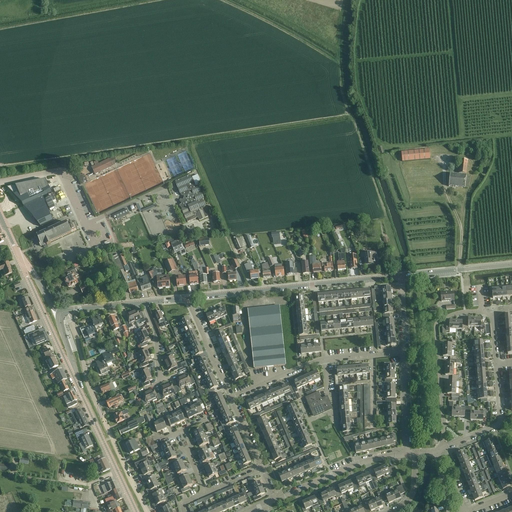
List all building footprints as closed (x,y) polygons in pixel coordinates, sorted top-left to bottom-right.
[(430,159),(429,150),(401,152),(402,162),(430,159)] [(95,166),(91,167),(94,173),(94,174),(95,175),(113,166),(109,159),(99,164),(97,161),(94,163),(95,166)] [(466,174),(468,161),(460,160),(458,174),(466,174)] [(78,176),(81,183),(86,180),(83,174),(78,176)] [(465,188),(467,188),(467,184),(468,184),(468,181),(466,180),(466,176),(450,174),(448,187),(465,188)] [(198,186),(196,187),(196,186),(201,183),(198,175),(192,177),(195,184),(193,184),(192,182),(193,182),(191,176),(190,177),(189,175),(175,182),(176,183),(175,183),(177,189),(178,188),(181,195),(184,197),(183,200),(181,200),(180,200),(179,201),(180,202),(181,203),(181,204),(180,205),(179,206),(180,207),(181,208),(187,222),(198,218),(199,221),(208,217),(204,207),(205,207),(203,200),(204,199),(198,186)] [(14,186),(6,187),(23,206),(48,195),(51,193),(45,180),(42,180),(41,181),(29,183),(24,185),(24,184),(14,186)] [(53,197),(45,201),(47,206),(48,207),(50,212),(55,209),(53,204),(55,203),(53,197)] [(42,198),(31,203),(38,217),(33,219),(40,227),(53,222),(42,198)] [(127,209),(113,216),(114,219),(128,212),(127,209)] [(71,233),(77,230),(74,224),(68,227),(66,222),(37,236),(40,242),(39,242),(41,247),(46,244),(46,245),(51,243),(50,242),(71,233)] [(305,230),(301,232),(305,241),(309,239),(305,230)] [(209,238),(198,239),(199,246),(210,245),(209,238)] [(243,248),(239,239),(234,241),(238,250),(243,248)] [(180,242),(172,245),(175,253),(184,250),(180,242)] [(302,247),(296,249),(300,258),(305,255),(302,247)] [(338,262),(337,262),(338,271),(346,270),(345,263),(345,261),(344,261),(342,261),(342,260),(343,260),(344,260),(343,253),(338,254),(339,260),(338,260),(338,262)] [(365,265),(378,264),(376,253),(361,255),(361,258),(364,258),(365,265)] [(122,254),(120,255),(123,262),(125,266),(124,267),(126,272),(129,271),(130,271),(126,261),(122,254)] [(111,257),(118,273),(124,284),(128,283),(124,273),(125,273),(117,255),(111,257)] [(347,263),(350,262),(350,269),(358,269),(356,255),(346,256),(347,263)] [(313,265),(312,265),(313,273),(321,272),(320,264),(319,261),(316,262),(315,256),(309,256),(310,262),(312,262),(313,265)] [(302,262),(303,274),(309,274),(307,262),(304,262),(304,259),(301,259),(301,263),(302,262)] [(171,260),(164,263),(169,274),(175,271),(171,260)] [(11,273),(8,266),(9,266),(8,263),(0,265),(0,271),(3,270),(5,276),(11,273)] [(132,263),(128,265),(133,276),(137,275),(132,263)] [(250,263),(244,265),(247,273),(253,270),(250,263)] [(266,263),(262,265),(262,266),(262,270),(262,271),(263,278),(271,278),(270,270),(267,263),(266,263)] [(293,263),(285,264),(286,275),(287,275),(287,276),(288,276),(289,275),(290,275),(297,274),(297,269),(294,269),(293,263)] [(332,263),(322,264),(322,268),(324,268),(324,272),(333,271),(332,263)] [(282,265),(275,265),(275,269),(276,277),(284,276),(283,268),(282,268),(282,265)] [(65,282),(67,285),(68,288),(78,283),(75,277),(79,275),(76,268),(66,273),(67,276),(64,278),(65,281),(65,282)] [(149,268),(145,270),(146,272),(150,281),(154,279),(151,273),(153,273),(152,270),(150,271),(149,268)] [(218,271),(212,271),(213,283),(220,282),(219,273),(218,273),(218,271)] [(258,271),(250,272),(251,280),(259,279),(258,271)] [(191,275),(189,275),(189,278),(190,285),(198,285),(197,277),(197,274),(197,272),(191,273),(191,275)] [(203,272),(199,272),(201,284),(207,284),(206,275),(203,276),(203,272)] [(236,273),(228,274),(229,281),(236,281),(236,273)] [(139,276),(136,277),(139,286),(140,285),(142,291),(151,288),(148,280),(147,276),(140,278),(139,276)] [(157,277),(158,289),(170,287),(169,276),(157,277)] [(176,277),(177,287),(186,286),(185,277),(176,277)] [(128,289),(130,293),(138,291),(136,286),(135,282),(127,285),(128,289)] [(382,286),(382,291),(382,295),(391,294),(390,285),(382,286)] [(441,295),(440,295),(440,301),(442,301),(442,302),(454,301),(453,292),(441,293),(441,295)] [(22,301),(25,308),(31,306),(28,298),(26,299),(25,296),(20,298),(21,301),(22,301)] [(23,309),(25,315),(28,314),(33,312),(31,306),(25,308),(23,309)] [(279,306),(247,309),(254,369),(286,365),(279,306)] [(383,314),(383,318),(390,317),(389,314),(393,314),(392,307),(384,308),(384,314),(383,314)] [(217,311),(221,318),(227,315),(224,308),(221,309),(218,310),(217,311)] [(233,323),(241,322),(240,318),(239,318),(239,316),(240,316),(239,308),(232,309),(233,316),(232,316),(233,323)] [(131,313),(135,322),(140,320),(141,323),(145,322),(142,313),(139,314),(137,310),(131,313)] [(163,319),(160,312),(158,312),(158,311),(155,313),(155,314),(159,324),(160,324),(161,326),(165,325),(165,327),(169,325),(168,322),(166,318),(163,319)] [(212,313),(215,321),(221,318),(217,311),(215,312),(215,311),(212,312),(212,313)] [(29,324),(31,323),(37,321),(33,312),(28,314),(25,315),(26,317),(29,324)] [(131,323),(135,322),(131,313),(126,315),(128,319),(125,320),(129,329),(133,327),(131,323)] [(206,316),(209,323),(215,321),(212,313),(209,314),(206,315),(207,315),(206,316)] [(91,319),(93,323),(96,331),(101,329),(104,327),(99,315),(91,319)] [(108,319),(111,327),(112,327),(113,331),(119,329),(119,331),(122,330),(123,334),(127,332),(125,326),(121,328),(119,324),(118,325),(114,316),(112,317),(110,317),(109,317),(108,319)] [(183,326),(183,327),(190,324),(188,318),(184,320),(183,317),(176,320),(177,324),(179,324),(179,325),(182,324),(183,326)] [(385,320),(386,327),(394,326),(393,320),(390,320),(390,317),(383,318),(383,321),(385,320)] [(468,326),(465,326),(465,332),(468,332),(468,328),(474,328),(474,319),(468,318),(468,326)] [(474,319),(474,328),(480,328),(480,330),(484,331),(484,323),(481,323),(481,319),(474,319)] [(450,330),(455,330),(456,321),(449,321),(449,325),(446,325),(446,332),(450,332),(450,330)] [(456,321),(455,330),(462,330),(462,332),(465,332),(465,326),(462,326),(462,321),(456,321)] [(90,339),(98,336),(96,331),(93,323),(80,329),(87,345),(87,344),(86,343),(91,341),(90,339)] [(179,328),(179,329),(180,330),(184,328),(185,332),(186,333),(193,330),(190,324),(183,327),(183,326),(179,328)] [(26,329),(28,334),(35,331),(33,326),(26,329)] [(136,334),(139,339),(148,335),(146,329),(141,331),(140,328),(134,331),(135,334),(136,334)] [(186,334),(188,338),(188,339),(195,336),(193,330),(186,333),(185,332),(181,334),(182,336),(186,334)] [(34,333),(28,335),(29,339),(30,339),(33,346),(34,345),(36,344),(37,345),(38,344),(46,341),(42,332),(35,335),(34,333)] [(215,335),(216,337),(217,340),(218,340),(218,341),(225,338),(223,332),(215,335)] [(140,345),(141,348),(147,345),(146,342),(150,341),(148,335),(139,339),(141,344),(140,345)] [(188,340),(190,343),(190,344),(198,341),(195,336),(188,339),(188,338),(184,339),(185,341),(188,340)] [(218,341),(219,343),(220,346),(228,343),(225,338),(218,341)] [(193,349),(193,350),(200,347),(198,341),(190,344),(190,343),(186,345),(187,347),(191,345),(193,349)] [(443,344),(443,351),(452,351),(452,345),(456,345),(456,342),(447,341),(447,344),(443,344)] [(220,346),(221,349),(222,352),(223,351),(223,352),(230,349),(228,343),(220,346)] [(191,356),(193,360),(200,357),(199,355),(203,353),(200,347),(193,350),(193,349),(189,351),(190,353),(193,351),(195,355),(191,356)] [(137,353),(140,359),(149,355),(146,349),(142,351),(141,348),(135,351),(136,354),(137,353)] [(43,352),(41,353),(44,358),(46,357),(46,358),(47,357),(48,361),(48,362),(46,362),(50,370),(52,369),(58,366),(54,358),(53,358),(51,355),(52,354),(50,349),(44,352),(43,352)] [(223,352),(224,354),(223,355),(225,357),(225,358),(233,355),(230,349),(223,352)] [(102,354),(104,359),(107,365),(112,363),(113,364),(115,363),(115,362),(110,351),(102,354)] [(450,357),(450,360),(456,360),(457,357),(451,357),(452,351),(443,351),(443,357),(450,357)] [(163,360),(166,365),(175,361),(173,356),(174,355),(173,352),(166,355),(167,358),(163,360)] [(141,365),(142,368),(148,365),(147,362),(151,360),(149,355),(140,359),(142,364),(141,365)] [(225,358),(226,360),(227,363),(228,363),(228,364),(235,360),(233,355),(225,358)] [(200,366),(200,367),(208,364),(205,358),(201,360),(200,357),(193,360),(189,362),(191,366),(196,363),(197,365),(199,364),(200,366)] [(107,365),(104,359),(96,362),(101,374),(106,371),(106,372),(109,371),(107,365)] [(228,364),(229,366),(228,366),(230,369),(238,366),(235,360),(228,364)] [(446,363),(445,369),(454,370),(454,364),(456,364),(456,360),(450,360),(450,363),(446,363)] [(177,366),(175,361),(166,365),(168,371),(172,369),(174,372),(178,370),(178,372),(183,370),(187,369),(185,365),(182,367),(181,365),(177,366)] [(386,366),(386,373),(394,373),(394,366),(391,366),(391,363),(384,363),(384,366),(386,366)] [(201,368),(203,372),(203,373),(210,370),(208,364),(200,367),(200,366),(196,368),(197,370),(201,368)] [(230,369),(231,372),(232,374),(233,374),(233,375),(240,372),(238,366),(230,369)] [(138,373),(141,379),(150,374),(147,369),(143,371),(142,368),(135,371),(137,374),(138,373)] [(67,380),(62,369),(50,375),(52,380),(55,378),(58,384),(67,380)] [(452,376),(452,379),(458,379),(459,376),(454,376),(454,370),(445,369),(445,376),(452,376)] [(205,377),(205,379),(213,375),(210,370),(203,373),(203,372),(199,373),(200,375),(203,374),(205,377)] [(311,374),(314,382),(320,379),(317,371),(314,373),(314,372),(311,373),(311,374)] [(233,375),(234,377),(233,377),(235,380),(235,381),(238,379),(239,382),(246,379),(245,376),(243,377),(240,372),(233,375)] [(384,379),(384,383),(391,382),(391,379),(395,379),(394,373),(386,373),(386,379),(384,379)] [(152,380),(150,374),(141,379),(143,384),(142,384),(143,387),(149,385),(148,382),(152,380)] [(305,377),(308,384),(314,382),(311,374),(308,375),(305,376),(305,377)] [(182,377),(186,386),(191,384),(192,385),(195,384),(192,378),(189,379),(187,375),(182,377)] [(206,379),(207,383),(208,384),(215,381),(213,375),(205,379),(205,377),(201,379),(202,381),(206,379)] [(178,385),(176,386),(178,393),(181,391),(180,389),(186,386),(182,377),(176,380),(178,385)] [(299,379),(303,387),(308,384),(305,377),(303,378),(302,377),(300,378),(300,379),(299,379)] [(297,389),(303,387),(299,379),(297,380),(294,381),(294,382),(295,385),(292,386),(295,393),(298,392),(297,389)] [(448,382),(448,388),(456,388),(456,382),(458,382),(458,379),(452,379),(451,382),(448,382)] [(60,384),(64,392),(69,389),(65,381),(60,384)] [(218,387),(215,381),(208,384),(207,383),(204,385),(205,387),(208,385),(210,389),(206,390),(208,394),(215,391),(214,388),(218,387)] [(103,394),(111,390),(115,389),(112,382),(100,388),(103,394)] [(386,386),(387,392),(395,392),(395,385),(391,386),(391,382),(384,383),(385,386),(386,386)] [(165,386),(169,395),(175,393),(175,394),(178,393),(176,386),(173,388),(171,383),(165,386)] [(281,387),(284,395),(290,392),(291,395),(294,394),(291,387),(288,388),(287,385),(284,386),(284,385),(281,386),(282,387),(281,387)] [(162,392),(159,394),(162,400),(165,399),(164,397),(169,395),(165,386),(160,388),(162,392)] [(135,396),(138,394),(135,387),(128,390),(129,393),(133,391),(135,396)] [(275,390),(279,397),(284,395),(281,387),(279,388),(278,388),(276,389),(276,390),(275,390)] [(451,394),(451,397),(459,398),(459,394),(456,394),(456,388),(448,388),(447,394),(451,394)] [(148,392),(152,401),(157,399),(158,401),(162,400),(159,394),(156,395),(153,389),(148,392)] [(270,392),(273,400),(279,397),(275,390),(273,391),(273,390),(270,391),(270,392)] [(63,397),(65,401),(68,408),(77,404),(75,401),(77,400),(74,392),(63,397)] [(147,403),(152,401),(148,392),(142,394),(144,399),(141,400),(144,406),(147,405),(147,403)] [(197,399),(199,404),(195,406),(199,415),(203,413),(200,405),(203,404),(200,398),(197,392),(194,393),(197,399)] [(264,395),(267,402),(273,400),(270,392),(267,393),(264,394),(264,395)] [(318,392),(305,398),(313,416),(331,408),(326,397),(321,399),(318,392)] [(385,402),(392,402),(392,399),(395,399),(395,392),(387,392),(387,399),(385,399),(385,402)] [(214,398),(216,402),(216,403),(223,400),(221,394),(217,396),(216,393),(209,396),(210,400),(214,398)] [(258,397),(262,405),(267,402),(264,395),(262,396),(261,395),(258,397),(259,397),(258,397)] [(487,403),(487,395),(477,395),(477,400),(480,400),(481,403),(487,403)] [(109,408),(113,406),(114,408),(115,409),(117,408),(118,406),(117,404),(123,402),(120,396),(106,402),(109,408)] [(253,400),(256,407),(262,405),(258,397),(256,398),(253,399),(253,400)] [(218,408),(218,409),(226,405),(223,400),(216,403),(216,402),(212,404),(213,405),(216,404),(218,408)] [(250,410),(256,407),(253,400),(250,401),(250,400),(247,402),(250,410)] [(387,405),(387,412),(396,411),(395,405),(392,405),(392,402),(385,402),(385,404),(385,405),(387,405)] [(452,417),(458,417),(458,409),(453,409),(453,402),(449,402),(449,413),(452,413),(452,417)] [(219,410),(221,413),(221,414),(228,411),(226,405),(218,409),(218,408),(214,409),(215,411),(219,410)] [(287,408),(289,414),(297,411),(296,408),(295,405),(294,405),(287,408)] [(190,408),(194,417),(199,415),(195,406),(190,408)] [(458,409),(458,417),(464,417),(465,413),(467,413),(468,407),(465,407),(464,409),(458,409)] [(470,421),(476,421),(477,412),(471,412),(471,407),(468,407),(467,413),(471,414),(470,421)] [(189,419),(194,417),(190,408),(185,410),(189,419)] [(88,425),(80,410),(75,412),(75,413),(71,414),(76,424),(78,427),(79,426),(80,429),(82,428),(88,425)] [(114,416),(115,420),(115,421),(116,423),(117,423),(117,424),(124,420),(122,416),(128,413),(127,410),(121,413),(120,412),(116,414),(116,415),(114,416)] [(477,412),(476,421),(483,421),(483,417),(486,417),(487,411),(483,410),(483,413),(477,412)] [(172,416),(176,425),(180,423),(176,414),(175,411),(171,413),(172,416)] [(176,414),(180,423),(185,421),(181,411),(176,414)] [(221,415),(223,419),(223,420),(231,417),(228,411),(221,414),(221,413),(217,415),(218,417),(221,415)] [(289,414),(292,420),(300,417),(298,414),(299,414),(298,411),(297,411),(289,414)] [(154,428),(150,420),(148,415),(145,417),(150,430),(154,428)] [(170,427),(176,425),(172,416),(166,418),(170,427)] [(127,425),(119,429),(121,435),(127,433),(128,433),(130,433),(130,432),(133,430),(139,427),(138,425),(142,424),(144,423),(145,421),(143,417),(140,418),(136,420),(131,422),(127,424),(127,425)] [(222,426),(224,430),(231,427),(229,424),(233,422),(231,417),(223,420),(223,419),(219,421),(220,422),(221,422),(222,424),(225,423),(225,425),(222,426)] [(257,421),(260,427),(267,423),(265,417),(257,421)] [(292,420),(294,425),(302,422),(301,419),(300,417),(292,420)] [(396,424),(396,418),(387,418),(385,418),(386,428),(393,428),(393,424),(396,424)] [(158,422),(162,431),(167,429),(163,419),(158,422)] [(157,433),(162,431),(158,422),(153,424),(157,433)] [(294,425),(297,431),(304,428),(303,425),(304,425),(302,422),(294,425)] [(260,427),(262,432),(270,429),(267,423),(260,427)] [(351,432),(350,426),(342,427),(343,433),(344,433),(344,436),(349,435),(349,432),(351,432)] [(230,436),(231,437),(238,434),(236,428),(232,430),(231,427),(224,430),(225,434),(229,432),(230,436)] [(297,431),(299,437),(307,434),(306,431),(305,428),(304,428),(297,431)] [(193,433),(195,438),(204,434),(202,429),(193,433)] [(262,432),(265,438),(272,435),(270,429),(262,432)] [(83,430),(75,434),(76,437),(78,441),(80,440),(81,439),(83,443),(86,449),(82,451),(83,453),(87,451),(86,449),(93,446),(88,436),(86,437),(84,434),(83,431),(83,430)] [(195,438),(197,442),(206,438),(209,437),(208,435),(205,436),(204,434),(195,438)] [(231,438),(233,442),(233,443),(241,439),(238,434),(231,437),(230,436),(227,437),(228,439),(231,438)] [(299,437),(302,442),(309,439),(308,437),(309,436),(307,434),(299,437)] [(386,438),(387,446),(394,445),(393,441),(396,441),(395,434),(391,435),(392,437),(386,438)] [(265,438),(267,444),(275,441),(272,435),(265,438)] [(208,443),(206,438),(197,442),(199,447),(208,443)] [(379,440),(381,448),(387,446),(386,438),(379,440)] [(235,447),(236,448),(243,445),(241,439),(233,443),(233,442),(229,443),(230,445),(234,443),(235,447)] [(312,445),(311,442),(310,439),(309,439),(302,442),(304,448),(302,449),(303,452),(312,448),(311,445),(312,445)] [(484,443),(486,449),(495,445),(492,439),(484,443)] [(135,440),(126,444),(130,454),(139,450),(138,446),(140,445),(139,442),(136,443),(135,440)] [(373,441),(375,449),(381,448),(379,440),(373,441)] [(267,444),(269,449),(277,446),(275,441),(267,444)] [(163,451),(172,448),(173,448),(170,442),(161,447),(163,451)] [(361,444),(362,452),(369,451),(367,442),(361,444)] [(356,453),(362,452),(361,444),(354,445),(354,444),(351,445),(352,451),(355,451),(356,453)] [(233,451),(234,450),(236,451),(237,451),(238,453),(238,454),(246,451),(243,445),(236,448),(235,447),(232,449),(233,451)] [(486,449),(489,454),(497,451),(495,445),(486,449)] [(269,449),(272,455),(279,452),(277,446),(269,449)] [(148,454),(149,453),(147,449),(146,449),(146,448),(140,451),(142,457),(148,454)] [(163,451),(160,453),(162,457),(165,456),(175,452),(172,448),(163,451)] [(198,453),(200,459),(209,455),(207,450),(198,453)] [(239,455),(240,459),(241,460),(248,456),(246,451),(238,454),(238,453),(234,455),(235,456),(239,455)] [(456,454),(458,460),(466,456),(468,455),(467,453),(465,454),(464,451),(456,454)] [(487,455),(489,461),(499,457),(497,451),(489,454),(487,455)] [(177,457),(175,452),(165,456),(167,461),(177,457)] [(282,458),(279,452),(272,455),(274,461),(277,460),(278,463),(286,459),(284,457),(282,458)] [(211,454),(209,455),(200,459),(202,463),(213,459),(211,454)] [(251,462),(248,456),(241,460),(240,459),(237,460),(241,470),(242,471),(245,469),(244,468),(248,467),(247,464),(251,462)] [(458,460),(460,466),(469,462),(466,456),(458,460)] [(110,469),(105,459),(101,461),(99,457),(95,459),(99,469),(100,469),(101,473),(102,472),(102,473),(110,469)] [(140,469),(141,471),(150,467),(153,466),(151,463),(150,462),(148,463),(146,457),(133,463),(136,468),(137,470),(140,469)] [(491,467),(493,466),(502,463),(499,457),(489,461),(491,467)] [(313,460),(316,468),(319,466),(319,467),(322,466),(321,465),(322,465),(319,458),(313,460)] [(173,465),(175,469),(184,465),(182,460),(173,465)] [(307,462),(311,470),(313,469),(316,468),(313,460),(307,462)] [(302,465),(305,472),(307,471),(307,472),(310,471),(310,470),(311,470),(307,462),(302,465)] [(460,466),(462,471),(471,468),(469,462),(460,466)] [(204,468),(207,473),(216,469),(214,466),(217,465),(217,464),(216,463),(204,468)] [(493,466),(495,472),(504,468),(502,463),(493,466)] [(186,470),(184,465),(175,469),(177,474),(186,470)] [(296,467),(299,475),(302,474),(305,473),(304,473),(305,472),(302,465),(296,467)] [(380,469),(383,476),(389,473),(390,475),(396,473),(393,466),(387,468),(386,467),(386,466),(380,469)] [(140,475),(142,480),(151,476),(150,473),(152,472),(150,467),(141,471),(143,474),(140,475)] [(290,470),(293,477),(296,476),(296,477),(299,475),(296,467),(290,470)] [(462,471),(465,477),(473,474),(471,468),(462,471)] [(495,472),(498,478),(506,474),(504,468),(495,472)] [(218,474),(216,469),(207,473),(209,478),(218,474)] [(372,475),(375,482),(378,481),(377,479),(383,476),(380,469),(374,471),(375,474),(372,475)] [(284,472),(288,480),(290,479),(293,478),(293,477),(290,470),(284,472)] [(282,482),(284,481),(285,482),(287,480),(288,480),(284,472),(279,475),(282,482)] [(362,476),(365,484),(371,481),(372,483),(375,482),(372,475),(369,476),(368,474),(362,476)] [(465,477),(467,483),(476,480),(473,474),(465,477)] [(498,478),(500,484),(509,480),(506,474),(498,478)] [(179,479),(181,484),(191,480),(188,475),(179,479)] [(147,483),(148,486),(157,482),(155,477),(152,478),(151,476),(142,480),(144,485),(147,483)] [(354,483),(357,490),(360,488),(359,486),(365,484),(362,476),(356,479),(357,482),(354,483)] [(193,485),(191,480),(181,484),(183,489),(181,490),(182,493),(190,489),(189,487),(193,485)] [(467,483),(470,489),(478,486),(476,480),(467,483)] [(511,487),(509,480),(500,484),(503,490),(511,487)] [(104,494),(110,492),(110,491),(118,488),(115,481),(101,487),(104,494)] [(251,494),(255,492),(254,491),(262,488),(259,482),(255,484),(254,481),(247,484),(249,488),(252,487),(254,490),(252,491),(250,492),(251,494)] [(344,484),(347,492),(353,489),(354,491),(357,490),(354,483),(351,484),(350,481),(344,484)] [(146,490),(148,494),(158,490),(157,488),(159,487),(157,482),(148,486),(149,489),(146,490)] [(339,490),(336,491),(339,498),(342,496),(341,494),(347,492),(344,484),(338,487),(339,490)] [(470,489),(472,495),(480,491),(478,486),(470,489)] [(112,495),(107,496),(108,499),(113,497),(120,494),(118,488),(110,491),(110,492),(112,495)] [(264,494),(262,488),(254,491),(255,492),(256,496),(253,498),(255,501),(262,498),(260,496),(264,494)] [(243,494),(237,497),(240,504),(246,502),(245,499),(248,497),(245,491),(244,489),(241,490),(243,494)] [(326,492),(329,499),(336,497),(336,499),(339,498),(336,491),(334,492),(332,489),(326,492)] [(153,498),(154,500),(163,496),(161,492),(159,493),(158,490),(148,494),(150,499),(153,498)] [(391,493),(395,501),(401,498),(399,495),(398,491),(397,491),(391,493)] [(483,498),(480,491),(472,495),(474,501),(483,498)] [(318,499),(321,505),(324,504),(323,502),(329,499),(326,492),(320,495),(321,497),(318,499)] [(379,499),(373,501),(377,509),(383,506),(381,503),(384,502),(381,495),(379,492),(377,493),(378,496),(379,499)] [(381,495),(384,502),(387,500),(389,504),(395,501),(391,493),(386,496),(384,493),(381,495)] [(113,497),(113,499),(110,501),(111,503),(116,501),(122,499),(120,494),(113,497)] [(157,508),(164,505),(163,502),(166,501),(163,496),(154,500),(156,503),(153,504),(155,509),(157,508)] [(231,500),(234,507),(240,504),(237,497),(231,500)] [(308,500),(311,507),(318,504),(319,507),(321,505),(318,499),(316,500),(315,497),(308,500)] [(225,502),(228,510),(234,507),(231,500),(225,502)] [(306,510),(311,507),(308,500),(302,502),(303,505),(301,506),(303,511),(305,511),(307,511),(306,510)] [(107,505),(110,511),(111,511),(112,511),(119,508),(116,501),(111,503),(109,504),(110,504),(107,505)] [(363,502),(366,510),(369,508),(371,511),(377,509),(373,501),(368,504),(366,501),(363,502)] [(219,505),(222,511),(228,510),(225,502),(219,505)] [(355,509),(356,511),(363,511),(366,510),(363,502),(360,504),(361,507),(355,509)]
